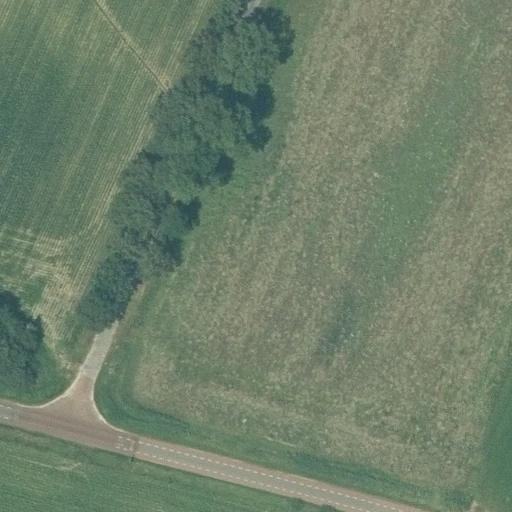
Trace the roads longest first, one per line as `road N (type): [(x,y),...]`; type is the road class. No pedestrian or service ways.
road 1 (unclassified): [(73,428),(261,0)]
road 2 (tertiary): [(357,511),(73,428)]
